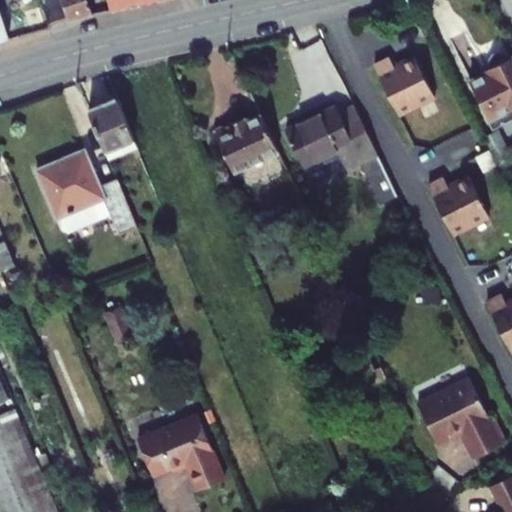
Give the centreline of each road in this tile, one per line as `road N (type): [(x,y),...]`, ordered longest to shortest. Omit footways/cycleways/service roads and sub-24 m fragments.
road 1 (residential): [(326,0),(511,384)]
road 2 (tertiary): [(0,76),(304,0)]
